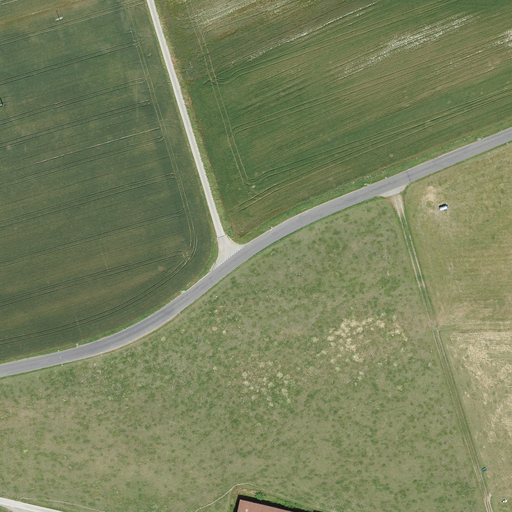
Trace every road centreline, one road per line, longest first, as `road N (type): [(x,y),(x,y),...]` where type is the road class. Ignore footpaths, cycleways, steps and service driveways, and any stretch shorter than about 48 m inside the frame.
road 1 (tertiary): [(511,134),(275,232),(112,341),(0,368)]
road 2 (track): [(228,264),(147,0)]
